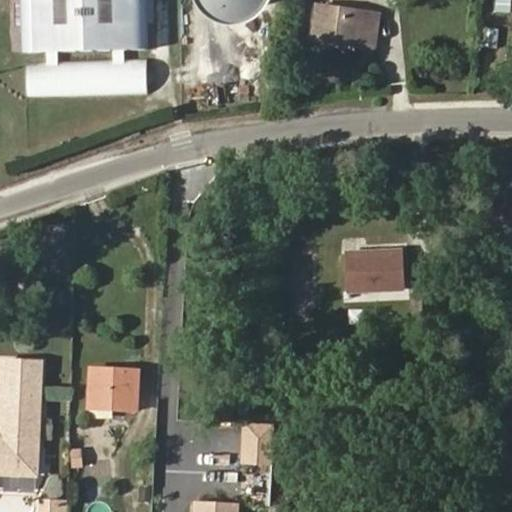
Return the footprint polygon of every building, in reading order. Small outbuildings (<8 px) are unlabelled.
[(23,0),(24,51),(47,51),(47,60),(26,60),(27,95),(148,92),(147,58),(125,58),(125,49),(147,49),(145,0),(23,0)] [(236,38),(247,41),(262,42),(273,38),(284,30),(292,21),(295,10),(293,0),(215,0),(216,7),(218,18),(222,26),(227,32),(236,38)] [(511,13),(511,0),(496,0),(496,12),(511,13)] [(374,49),(379,15),(318,7),(313,40),(374,49)] [(485,28),(483,48),(499,50),(501,29),(485,28)] [(405,290),(404,251),(345,254),(347,292),(405,290)] [(436,321),(435,295),(422,295),(423,321),(436,321)] [(137,410),(139,371),(91,369),(90,408),(137,410)] [(0,473),(37,476),(40,401),(3,399),(1,430),(0,430),(0,473)] [(83,467),(82,450),(72,451),(73,468),(83,467)] [(151,502),(151,489),(141,489),(141,502),(151,502)] [(66,511),(67,500),(41,499),(40,511),(66,511)]
